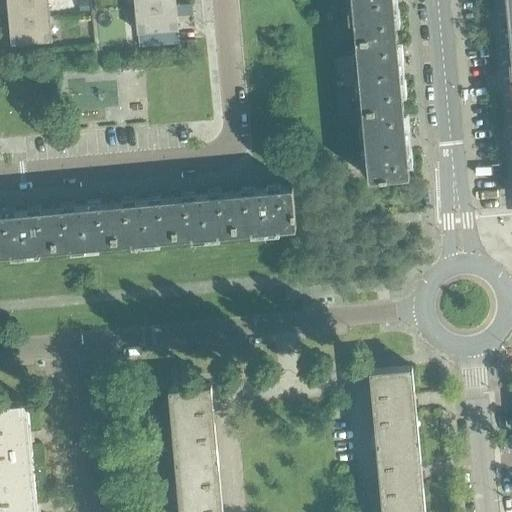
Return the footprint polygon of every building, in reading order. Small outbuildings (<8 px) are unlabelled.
[(8,0),(10,20),(50,17),(48,0),(8,0)] [(135,0),(136,8),(177,5),(176,0),(135,0)] [(394,0),(353,0),(357,37),(398,33),(394,0)] [(177,5),(136,8),(138,31),(179,27),(177,5)] [(50,17),(10,20),(12,42),(52,38),(50,17)] [(179,42),(177,28),(151,30),(152,44),(179,42)] [(363,107),(404,103),(401,68),(398,33),(357,37),(363,107)] [(407,138),(404,103),(363,107),(369,177),(410,173),(407,138)] [(233,190),(237,230),(297,225),(293,184),(263,187),(233,190)] [(173,195),(176,236),(237,230),(233,190),(203,192),(173,195)] [(112,201),(116,241),(176,236),(173,195),(143,198),(112,201)] [(52,206),(56,247),(116,241),(112,201),(82,203),(52,206)] [(0,251),(56,247),(52,206),(22,209),(0,210),(0,251)] [(376,440),(418,436),(415,400),(412,365),(370,368),(376,440)] [(175,459),(217,455),(211,383),(169,387),(172,423),(175,459)] [(0,474),(34,471),(31,435),(28,400),(0,402),(0,474)] [(422,472),(418,436),(376,440),(382,511),(387,511),(425,509),(422,472)] [(180,511),(222,511),(217,455),(175,459),(179,495),(180,511)] [(38,511),(38,507),(34,471),(0,474),(0,511),(38,511)]
